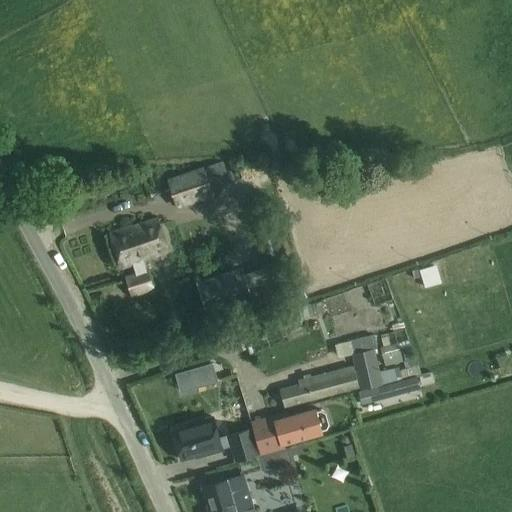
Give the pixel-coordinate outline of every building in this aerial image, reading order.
[(174,208),(208,197),(209,196),(208,193),(227,187),(219,164),(165,182),(174,208)] [(132,226),(132,225),(109,233),(120,267),(133,263),(137,274),(126,278),(132,295),(153,288),(147,271),(146,271),(142,260),(143,260),(143,259),(158,253),(158,255),(161,254),(161,252),(168,250),(157,218),(132,226)] [(264,265),(283,259),(271,223),(252,229),(264,265)] [(434,261),(417,267),(424,285),(440,278),(434,261)] [(252,303),(247,287),(241,269),(197,284),(208,317),(252,303)] [(298,308),(301,320),(315,315),(325,312),(321,301),(311,304),(298,308)] [(352,351),(362,390),(383,384),(380,371),(373,346),(376,345),(373,332),(349,338),(353,351),(352,351)] [(335,353),(350,352),(349,339),(334,339),(335,353)] [(381,348),(385,366),(403,361),(398,343),(381,348)] [(182,391),(216,381),(212,364),(177,374),(182,391)] [(359,387),(354,367),(354,366),(299,380),(300,384),(280,389),(285,406),(359,387)] [(380,371),(383,384),(401,380),(398,367),(380,371)] [(417,376),(379,387),(382,399),(421,388),(417,376)] [(315,410),(289,417),(287,413),(252,422),(254,429),(261,454),(284,447),(283,445),(322,434),(321,432),(327,430),(330,425),(327,413),(322,410),(316,412),(315,410)] [(173,431),(182,460),(207,453),(207,455),(223,450),(213,417),(188,425),(188,426),(173,431)] [(254,429),(250,430),(229,436),(236,461),(261,454),(254,429)] [(203,487),(209,511),(254,511),(254,510),(244,475),(228,480),(203,487)]
